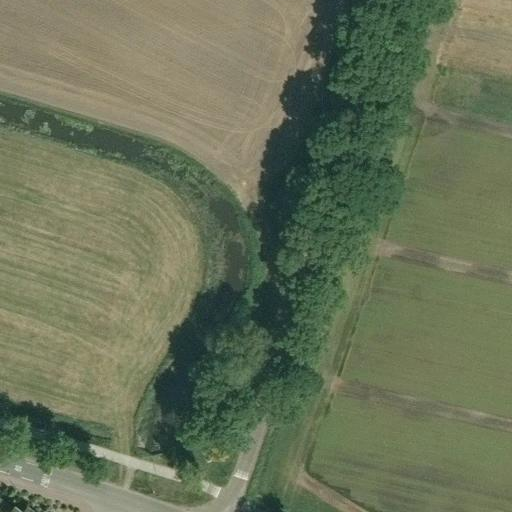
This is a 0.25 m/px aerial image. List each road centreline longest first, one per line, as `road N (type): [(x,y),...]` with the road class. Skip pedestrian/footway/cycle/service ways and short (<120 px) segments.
road 1 (unclassified): [(223,511),(397,0)]
road 2 (tertiary): [(124,500),(0,463)]
